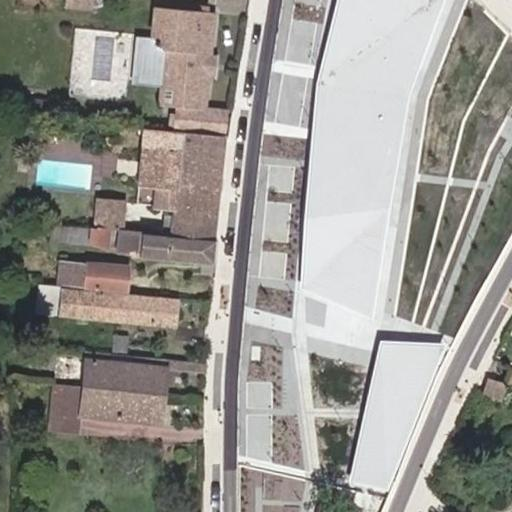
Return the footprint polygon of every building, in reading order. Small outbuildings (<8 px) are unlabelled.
[(92,0),(64,0),(64,6),(92,8),(92,0)] [(447,0),(337,0),(319,79),(300,288),(375,317),(416,107),(447,0)] [(206,13),(162,6),(158,37),(146,35),(139,82),(166,86),(178,87),(175,106),(181,107),(178,131),(182,131),(221,137),(223,113),(211,111),(215,78),(211,73),(213,60),(219,56),(225,16),(215,14),(206,13)] [(219,56),(213,60),(211,73),(215,78),(222,79),(225,57),(219,56)] [(164,105),(175,106),(178,87),(166,86),(164,105)] [(155,234),(212,242),(223,137),(221,137),(182,131),(180,151),(176,187),(174,208),(158,207),(155,234)] [(180,151),(155,149),(153,185),(176,187),(180,151)] [(96,230),(108,230),(120,230),(121,202),(97,201),(96,230)] [(132,203),(121,202),(120,230),(130,230),(132,203)] [(108,230),(96,230),(51,225),(50,240),(89,244),(106,250),(108,230)] [(139,230),(130,230),(120,230),(118,254),(211,264),(212,242),(155,234),(139,232),(139,230)] [(127,268),(60,260),(57,285),(125,292),(127,268)] [(57,289),(34,287),(32,313),(55,315),(57,289)] [(176,301),(61,290),(58,316),(173,327),(176,301)] [(450,344),(381,339),(349,480),(390,492),(450,344)] [(84,361),(81,388),(161,396),(163,369),(203,373),(204,362),(137,355),(136,365),(84,361)] [(491,381),(505,385),(507,372),(497,368),(491,381)] [(505,385),(491,381),(485,397),(501,403),(505,385)] [(66,429),(68,409),(70,387),(51,384),(48,407),(47,429),(66,429)] [(66,429),(78,431),(80,414),(158,422),(161,396),(81,388),(70,387),(68,409),(66,429)]
